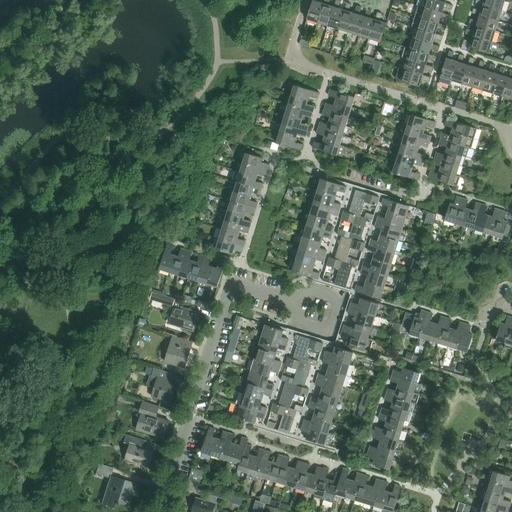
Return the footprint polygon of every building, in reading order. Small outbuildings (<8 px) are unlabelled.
[(442,13),(446,3),(437,0),(425,0),(423,8),(442,13)] [(502,11),(505,0),(485,0),(483,5),(502,11)] [(318,23),(323,4),(313,1),(307,19),(318,23)] [(328,26),(334,7),(323,4),(318,23),(328,26)] [(499,22),(502,11),(483,5),(480,16),(499,22)] [(415,16),(439,23),(442,13),(423,8),(418,6),(415,16)] [(339,29),(344,10),(334,7),(328,26),(339,29)] [(349,32),(355,14),(344,10),(339,29),(349,32)] [(390,12),(388,19),(395,21),(397,14),(390,12)] [(360,36),(365,17),(355,14),(349,32),(360,36)] [(412,27),(417,28),(436,34),(439,23),(415,16),(412,27)] [(495,32),(499,22),(480,16),(477,26),(495,32)] [(370,39),(376,20),(365,17),(360,36),(370,39)] [(381,42),(386,23),(376,20),(370,39),(381,42)] [(492,42),(495,32),(477,26),(473,36),(492,42)] [(432,44),(436,34),(417,28),(414,39),(432,44)] [(489,53),(492,42),(473,36),(470,47),(483,51),(482,55),(487,57),(489,53)] [(429,55),(432,44),(414,39),(410,49),(429,55)] [(426,65),(429,55),(410,49),(406,48),(402,57),(407,59),(426,65)] [(452,81),(458,62),(447,58),(439,82),(450,85),(452,81)] [(423,75),(426,65),(407,59),(404,70),(423,75)] [(462,84),(468,65),(458,62),(452,81),(462,84)] [(472,87),(478,68),(468,65),(462,84),(472,87)] [(419,86),(423,75),(404,70),(399,68),(396,79),(419,86)] [(482,90),(488,71),(478,68),(472,87),(482,90)] [(493,94),(499,75),(488,71),(482,90),(493,94)] [(503,97),(509,78),(499,75),(493,94),(503,97)] [(511,99),(511,78),(509,78),(503,97),(511,99)] [(317,99),(319,93),(295,85),(292,95),(308,100),(309,96),(317,99)] [(352,107),(355,97),(331,90),(329,96),(337,98),(336,102),(352,107)] [(307,104),(308,100),(292,95),(289,105),(313,112),(315,106),(307,104)] [(349,117),(352,107),(336,102),(334,106),(326,103),(324,109),(349,117)] [(311,118),(313,112),(289,105),(286,114),(302,119),(303,115),(311,118)] [(346,126),(349,117),(324,109),(323,115),(331,117),(330,121),(346,126)] [(309,126),(301,123),(302,119),(286,114),(283,124),(307,131),(309,126)] [(436,122),(411,115),(408,125),(424,130),(426,126),(434,128),(436,122)] [(474,139),(477,129),(447,119),(445,126),(453,128),(452,132),(474,139)] [(343,136),(346,126),(330,121),(328,125),(320,122),(319,128),(343,136)] [(305,137),(307,131),(283,124),(280,133),(296,138),(297,135),(305,137)] [(423,134),(424,130),(408,125),(405,134),(430,142),(431,136),(423,134)] [(340,145),(343,136),(319,128),(317,134),(325,136),(324,140),(340,145)] [(471,148),(474,139),(452,132),(451,136),(443,133),(441,139),(465,147),(471,148)] [(295,142),(296,138),(280,133),(277,143),(301,151),(303,145),(295,142)] [(430,142),(405,134),(402,144),(418,149),(420,145),(428,148),(430,142)] [(462,156),(465,147),(441,139),(439,145),(447,147),(446,151),(462,156)] [(312,148),(343,157),(346,147),(340,145),(324,140),(323,144),(314,142),(312,148)] [(417,153),(418,149),(402,144),(399,153),(424,161),(425,155),(417,153)] [(261,162),(263,158),(262,158),(264,153),(256,151),(255,155),(246,153),(243,163),(268,170),(269,165),(261,162)] [(459,166),(462,156),(446,151),(445,155),(437,152),(435,158),(459,166)] [(422,167),(424,161),(399,153),(396,163),(412,168),(414,164),(422,167)] [(456,175),(459,166),(435,158),(433,164),(441,166),(440,170),(456,175)] [(266,176),(268,170),(243,163),(240,172),(256,177),(258,174),(266,176)] [(411,172),(412,168),(396,163),(393,173),(417,180),(419,174),(411,172)] [(439,174),(431,171),(429,178),(457,186),(460,176),(456,175),(440,170),(439,174)] [(255,181),(256,177),(240,172),(235,171),(232,180),(237,182),(262,189),(263,184),(255,181)] [(348,187),(321,179),(293,271),(320,280),(358,292),(381,299),(410,206),(386,199),(348,187)] [(262,189),(237,182),(234,191),(251,196),(252,193),(260,195),(262,189)] [(249,200),(251,196),(234,191),(231,201),(256,209),(258,203),(249,200)] [(455,223),(463,199),(457,197),(454,205),(450,204),(445,220),(455,223)] [(464,226),(470,210),(466,209),(468,200),(463,199),(455,223),(464,226)] [(256,209),(231,201),(228,211),(245,216),(246,212),(254,214),(256,209)] [(474,229),(482,205),(476,203),(473,211),(470,210),(464,226),(474,229)] [(484,232),(489,216),(485,215),(487,206),(482,205),(474,229),(484,232)] [(493,235),(501,211),(495,209),(492,217),(489,216),(484,232),(493,235)] [(252,222),(243,219),(245,216),(228,211),(225,220),(250,228),(252,222)] [(503,238),(508,222),(504,220),(506,212),(501,211),(493,235),(503,238)] [(250,228),(225,220),(222,230),(239,235),(240,231),(248,233),(250,228)] [(237,239),(239,235),(222,230),(219,239),(244,247),(246,241),(237,239)] [(242,252),(244,247),(219,239),(219,240),(215,239),(212,248),(233,254),(234,250),(242,252)] [(170,272),(175,256),(171,254),(173,246),(167,244),(160,269),(170,272)] [(179,275),(187,250),(181,249),(178,257),(175,256),(170,272),(179,275)] [(189,278),(194,262),(190,260),(192,252),(187,250),(179,275),(189,278)] [(198,281),(206,256),(200,255),(198,263),(194,262),(189,278),(198,281)] [(209,266),(212,258),(206,256),(198,281),(197,285),(206,288),(207,284),(208,284),(213,268),(209,266)] [(218,287),(225,262),(219,261),(217,269),(213,268),(208,284),(218,287)] [(194,331),(199,313),(182,308),(184,302),(153,292),(150,299),(175,307),(170,323),(194,331)] [(344,337),(342,344),(369,352),(373,340),(368,338),(379,304),(357,297),(355,303),(352,302),(348,313),(352,314),(348,326),(345,325),(341,336),(344,337)] [(419,337),(427,312),(421,310),(419,318),(415,317),(410,333),(410,334),(410,335),(418,338),(419,336),(419,337)] [(429,340),(434,323),(430,322),(433,314),(427,312),(419,337),(429,340)] [(439,343),(446,318),(441,316),(438,325),(434,323),(429,340),(439,343)] [(506,343),(511,322),(511,317),(508,316),(505,324),(501,323),(496,339),(506,343)] [(448,346),(453,329),(449,328),(452,320),(446,318),(439,343),(448,346)] [(458,349),(465,324),(460,322),(457,331),(453,329),(448,346),(458,349)] [(468,352),(473,335),(468,334),(471,326),(465,324),(458,349),(468,352)] [(293,333),(265,325),(237,417),(265,426),(301,437),(328,446),(332,434),(329,433),(354,352),(329,344),(293,333)] [(184,368),(190,348),(178,345),(180,338),(173,336),(165,362),(184,368)] [(171,403),(177,384),(164,380),(167,372),(154,368),(152,376),(158,378),(152,397),(171,403)] [(417,383),(420,373),(404,368),(402,372),(394,369),(392,375),(417,383)] [(417,383),(392,375),(391,381),(399,384),(398,387),(419,394),(422,385),(417,383)] [(416,405),(419,394),(398,387),(396,391),(388,389),(386,394),(411,402),(410,403),(415,404),(416,405)] [(410,403),(411,402),(386,394),(385,400),(393,403),(392,406),(412,413),(415,404),(410,403)] [(164,438),(169,421),(156,417),(159,407),(143,402),(140,412),(142,413),(137,430),(164,438)] [(409,423),(412,413),(392,406),(390,410),(382,408),(380,413),(404,421),(409,423)] [(402,430),(404,421),(380,413),(379,419),(387,422),(386,425),(402,430)] [(398,440),(402,430),(386,425),(384,429),(376,427),(375,432),(398,440)] [(212,455),(217,438),(213,437),(215,429),(209,427),(202,451),(212,455)] [(221,458),(229,433),(223,431),(221,440),(217,438),(212,455),(221,458)] [(395,450),(398,440),(375,432),(373,438),(381,441),(380,445),(395,450)] [(231,461),(236,444),(232,443),(235,435),(229,433),(221,458),(231,461)] [(147,466),(152,451),(141,447),(143,440),(127,435),(124,443),(131,445),(127,460),(147,466)] [(240,464),(246,445),(247,445),(248,439),(242,437),(240,446),(236,444),(231,461),(240,463),(240,464)] [(248,472),(253,456),(249,455),(252,447),(247,445),(246,445),(240,464),(240,463),(238,469),(248,472)] [(392,459),(395,450),(380,445),(378,449),(370,446),(369,452),(392,459)] [(258,475),(265,451),(259,449),(257,457),(253,456),(248,472),(258,475)] [(267,478),(272,462),(268,461),(271,453),(265,451),(258,475),(267,478)] [(389,469),(392,459),(369,452),(367,457),(375,460),(373,464),(389,469)] [(277,481),(284,457),(279,455),(276,463),(272,462),(267,478),(277,481)] [(286,484),(291,468),(287,467),(290,459),(284,457),(277,481),(286,484)] [(296,487),(304,463),(298,461),(295,469),(291,468),(286,484),(296,487)] [(306,490),(311,474),(307,473),(309,465),(304,463),(296,487),(306,490)] [(137,496),(140,485),(111,476),(113,468),(98,464),(95,474),(109,478),(104,495),(107,495),(104,505),(113,508),(115,503),(117,504),(117,503),(128,507),(132,495),(137,496)] [(315,493),(323,469),(317,467),(314,475),(311,474),(306,490),(315,493)] [(325,496),(330,480),(326,479),(328,471),(323,469),(315,493),(325,496)] [(346,496),(351,480),(347,479),(349,471),(343,469),(341,475),(342,475),(336,493),(337,494),(346,496)] [(511,481),(509,480),(510,476),(494,471),(491,481),(511,487),(511,481)] [(342,475),(341,475),(336,473),(334,481),(330,480),(325,496),(335,499),(337,494),(336,493),(342,475)] [(355,499),(363,475),(357,473),(354,481),(351,480),(346,496),(355,499)] [(365,502),(370,486),(366,485),(368,477),(363,475),(355,499),(365,502)] [(374,505),(382,481),(376,479),(374,487),(370,486),(365,502),(374,505)] [(382,511),(389,492),(385,491),(388,483),(382,481),(374,505),(384,508),(382,511)] [(511,487),(491,481),(488,490),(504,495),(505,492),(511,493),(511,487)] [(393,511),(401,487),(395,485),(393,493),(389,492),(382,511),(393,511)] [(196,497),(191,511),(213,511),(218,497),(226,499),(228,492),(210,486),(207,493),(208,494),(206,501),(196,497)] [(464,486),(462,493),(468,495),(470,488),(464,486)] [(511,502),(503,499),(504,495),(488,490),(483,489),(480,498),(485,500),(509,508),(511,502)] [(263,511),(266,503),(256,500),(252,511),(263,511)] [(503,511),(507,511),(509,508),(485,500),(482,510),(489,511),(499,511),(503,511)]
